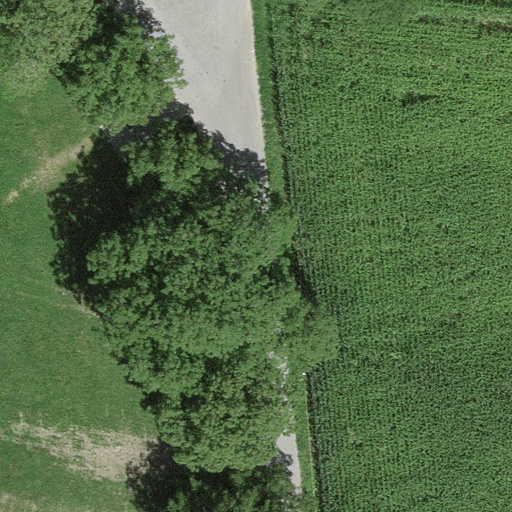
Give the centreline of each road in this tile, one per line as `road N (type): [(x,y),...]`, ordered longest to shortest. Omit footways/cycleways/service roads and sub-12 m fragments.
road 1 (residential): [(274,511),(230,112)]
road 2 (track): [(230,112),(180,53),(109,0)]
